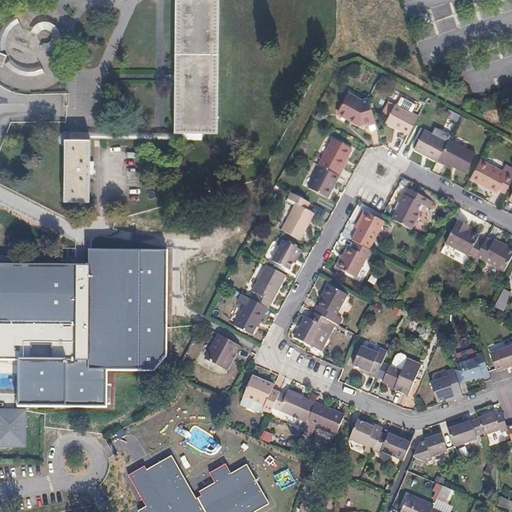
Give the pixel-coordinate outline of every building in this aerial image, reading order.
[(176,0),(174,131),(69,131),(69,138),(65,138),(64,199),(88,199),(89,138),(201,138),(201,131),(217,132),(219,0),(176,0)] [(19,22),(15,14),(9,18),(5,22),(1,27),(0,29),(0,48),(6,47),(5,42),(6,37),(8,32),(11,29),(14,26),(19,22)] [(33,25),(31,31),(38,33),(40,30),(43,28),(47,28),(50,29),(51,33),(51,36),(50,40),(46,41),(43,42),(40,50),(47,50),(53,48),(58,44),(60,37),(60,32),(56,26),(51,21),(44,20),(38,22),(33,25)] [(15,61),(11,59),(5,65),(9,69),(15,72),(22,75),(28,75),(34,75),(40,73),(44,71),(41,65),(35,67),(31,67),(27,67),(22,66),(18,64),(15,61)] [(361,102),(347,95),(338,114),(359,125),(366,123),(369,132),(376,130),(367,100),(361,102)] [(416,116),(393,103),(383,121),(406,134),(416,116)] [(446,141),(422,129),(412,147),(436,160),(446,141)] [(447,138),(446,141),(436,160),(444,164),(445,162),(464,172),(474,152),(447,138)] [(350,150),(330,140),(316,166),(317,167),(336,176),(350,150)] [(511,176),(479,158),(468,177),(494,191),(496,187),(503,191),(511,176)] [(336,176),(317,167),(305,189),(325,199),(337,177),(336,176)] [(397,203),(400,204),(391,220),(410,230),(418,214),(415,213),(419,205),(425,209),(430,201),(407,189),(404,195),(401,194),(397,203)] [(290,205),(294,206),(280,232),(299,241),(312,216),(307,214),(312,206),(294,197),(290,205)] [(364,213),(361,212),(352,229),(355,231),(364,213)] [(381,222),(364,213),(355,231),(351,241),(354,243),(367,250),(381,222)] [(465,223),(457,219),(444,243),(474,258),(476,256),(483,242),(476,239),(478,236),(463,228),(465,223)] [(485,238),(483,242),(476,256),(503,270),(511,253),(511,251),(506,249),(501,246),(502,244),(494,239),(493,241),(485,238)] [(298,252),(281,243),(270,263),(287,272),(298,252)] [(350,251),(347,249),(336,269),(359,281),(374,253),(367,250),(354,243),(350,251)] [(106,407),(106,370),(154,370),(166,357),(166,250),(88,249),(88,265),(0,265),(0,357),(19,358),(18,407),(106,407)] [(286,277),(265,266),(251,292),(255,294),(251,301),(268,310),(268,311),(286,277)] [(323,298),(321,301),(318,307),(335,316),(346,296),(327,285),(320,297),(323,298)] [(236,303),(244,307),(233,329),(250,338),(258,324),(260,325),(268,310),(251,301),(240,296),(236,303)] [(318,307),(315,314),(334,324),(337,317),(335,316),(318,307)] [(298,327),(300,328),(294,339),(317,352),(327,333),(336,337),(341,328),(334,324),(315,314),(312,312),(308,320),(304,317),(298,327)] [(336,337),(327,333),(317,352),(326,356),(336,337)] [(241,348),(220,337),(207,362),(226,371),(233,357),(236,358),(241,348)] [(511,345),(490,353),(496,372),(511,366),(511,345)] [(377,354),(362,347),(354,366),(361,369),(370,373),(369,375),(376,378),(387,352),(379,349),(377,354)] [(476,358),(460,363),(466,382),(482,377),(482,374),(488,372),(481,352),(475,355),(476,358)] [(402,372),(390,367),(383,383),(389,386),(395,389),(394,391),(408,397),(421,365),(410,361),(407,367),(405,366),(402,372)] [(447,377),(430,383),(437,402),(446,399),(454,397),(455,399),(462,397),(453,369),(445,371),(447,377)] [(251,376),(250,378),(267,386),(268,384),(251,376)] [(267,386),(250,378),(242,396),(264,405),(262,410),(270,413),(272,409),(278,393),(270,389),(272,385),(268,384),(267,386)] [(288,397),(278,393),(272,409),(306,424),(315,404),(289,393),(288,397)] [(315,404),(306,424),(341,439),(350,419),(315,404)] [(24,410),(0,409),(0,446),(23,447),(24,410)] [(494,413),(477,418),(483,435),(501,430),(501,432),(508,430),(506,426),(502,413),(495,415),(494,413)] [(461,423),(446,428),(453,447),(476,439),(470,421),(461,423)] [(366,425),(358,422),(349,441),(366,448),(364,453),(370,456),(372,451),(380,433),(382,429),(375,426),(374,429),(366,425)] [(388,434),(389,434),(402,440),(403,438),(389,432),(388,434)] [(425,440),(419,442),(413,456),(425,462),(431,460),(431,458),(447,452),(440,432),(424,438),(425,440)] [(380,452),(381,453),(402,462),(410,444),(402,440),(389,434),(388,434),(387,436),(380,433),(372,451),(379,454),(380,452)] [(161,451),(162,471),(173,476),(172,480),(168,479),(160,511),(163,511),(198,511),(197,508),(199,498),(204,495),(216,499),(241,484),(220,450),(206,456),(193,435),(184,441),(180,440),(177,434),(157,446),(161,451)] [(433,506),(408,495),(400,511),(430,511),(432,509),(433,506)]
